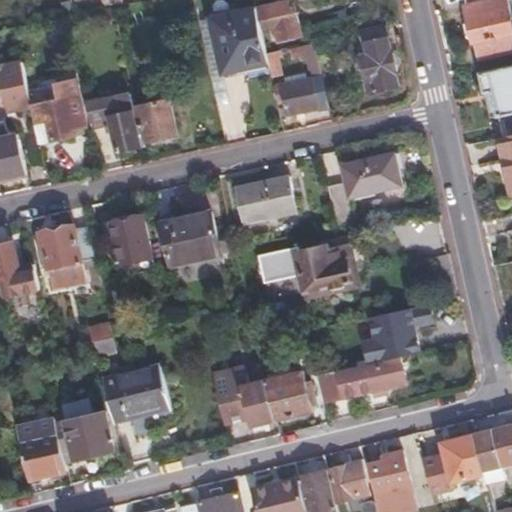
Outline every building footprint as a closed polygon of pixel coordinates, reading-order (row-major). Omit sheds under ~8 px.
[(177,0),(181,12),(196,8),(194,0),(177,0)] [(287,0),(256,7),(257,10),(262,29),(276,26),(279,41),(301,36),(295,7),(290,8),(287,0)] [(463,0),(469,19),(463,24),(467,37),(474,41),(479,59),(511,51),(511,27),(505,0),(463,0)] [(222,75),(269,64),(267,53),(262,29),(257,10),(210,20),(222,75)] [(340,46),(335,25),(313,29),(316,43),(318,51),(340,46)] [(387,25),(367,29),(369,44),(362,45),(364,57),(361,57),(369,91),(400,84),(397,72),(401,71),(397,52),(392,52),(387,25)] [(275,90),(281,118),(331,106),(318,51),(316,43),(307,44),(310,56),(315,78),(291,83),(289,81),(280,82),(282,86),(279,89),(275,90)] [(286,62),(310,56),(307,44),(297,47),(283,50),(286,62)] [(269,64),(272,75),(283,73),(281,63),(286,62),(283,50),(267,53),(269,64)] [(32,106),(22,64),(18,64),(16,57),(10,58),(12,65),(2,68),(11,110),(32,106)] [(511,68),(481,76),(484,93),(489,121),(497,119),(511,116),(511,68)] [(35,123),(41,147),(51,145),(52,140),(73,135),(72,130),(85,127),(76,87),(72,83),(61,85),(58,90),(60,102),(43,106),(46,122),(35,123)] [(166,97),(156,99),(157,103),(140,107),(148,143),(153,142),(154,145),(161,144),(163,139),(178,135),(172,100),(167,100),(166,97)] [(86,111),(91,128),(107,125),(113,153),(139,149),(129,101),(86,111)] [(511,120),(496,124),(499,139),(500,139),(511,136),(511,120)] [(0,179),(27,174),(18,134),(9,135),(8,131),(5,126),(0,126),(0,179)] [(506,163),(508,177),(511,193),(511,136),(500,139),(506,163)] [(346,183),(329,187),(336,225),(354,221),(349,195),(408,181),(401,150),(342,164),(346,183)] [(294,176),(238,188),(245,221),(300,209),(294,176)] [(143,210),(110,218),(121,257),(151,252),(143,210)] [(172,214),(160,216),(172,272),(223,261),(213,212),(173,220),(172,214)] [(94,252),(86,219),(52,227),(55,236),(40,238),(52,285),(87,277),(82,254),(94,252)] [(327,286),(305,290),(307,300),(361,288),(350,240),(329,245),(331,253),(339,252),(341,263),(348,262),(353,280),(349,281),(347,288),(333,291),(328,290),(327,286)] [(0,243),(0,282),(1,288),(2,292),(39,284),(34,259),(19,263),(14,241),(0,243)] [(329,245),(298,252),(261,260),(265,283),(301,275),(305,290),(327,286),(328,290),(333,291),(347,288),(349,281),(353,280),(348,262),(341,263),(339,252),(331,253),(329,245)] [(459,297),(457,289),(441,293),(443,301),(459,297)] [(430,304),(370,317),(376,340),(364,342),(371,365),(401,358),(421,353),(414,326),(434,322),(430,304)] [(91,326),(94,340),(111,337),(113,336),(110,323),(91,326)] [(111,337),(94,340),(97,352),(115,348),(111,337)] [(371,365),(318,377),(324,402),(373,391),(375,395),(386,392),(385,388),(406,383),(401,358),(371,365)] [(0,408),(13,406),(2,360),(0,360),(0,408)] [(103,378),(113,422),(131,418),(131,412),(165,404),(156,365),(103,378)] [(214,371),(224,422),(249,418),(251,426),(276,421),(267,381),(251,384),(248,373),(238,369),(214,371)] [(267,381),(276,421),(314,413),(313,404),(317,403),(313,381),(308,382),(306,373),(267,381)] [(59,435),(66,460),(98,452),(101,456),(109,454),(111,448),(113,447),(105,412),(77,418),(75,411),(66,413),(67,420),(57,422),(59,435)] [(487,486),(497,483),(505,481),(501,462),(510,460),(511,465),(511,425),(474,435),(475,438),(484,477),(487,486)] [(21,442),(31,486),(53,480),(52,472),(68,468),(66,460),(59,435),(44,438),(43,431),(31,434),(33,440),(21,442)] [(447,457),(425,462),(433,497),(456,491),(455,484),(484,477),(475,438),(445,445),(447,457)] [(393,502),(391,494),(411,489),(403,453),(388,457),(391,464),(371,468),(381,505),(393,502)] [(363,463),(329,471),(337,502),(347,500),(349,511),(361,511),(360,505),(365,503),(365,498),(371,497),(363,463)] [(338,511),(337,502),(329,471),(299,478),(306,511),(338,511)] [(306,511),(299,478),(254,488),(259,511),(306,511)] [(181,506),(182,511),(242,511),(238,493),(181,506)] [(374,506),(371,497),(365,498),(365,503),(360,505),(361,511),(379,511),(377,504),(374,506)]
